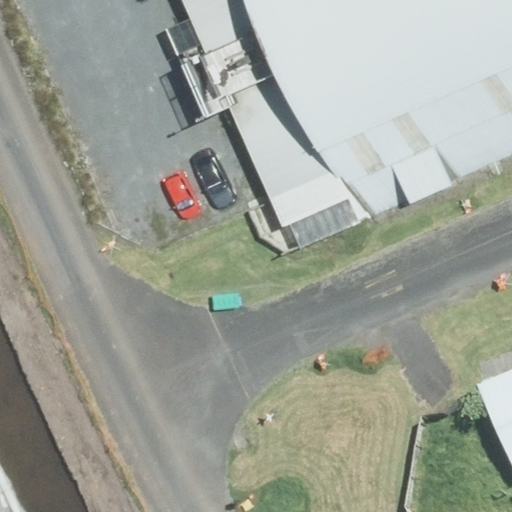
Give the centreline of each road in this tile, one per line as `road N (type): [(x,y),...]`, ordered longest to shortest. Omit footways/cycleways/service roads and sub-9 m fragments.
road 1 (unclassified): [(0,68),(149,384),(198,511)]
road 2 (unknown): [(149,384),(0,452)]
